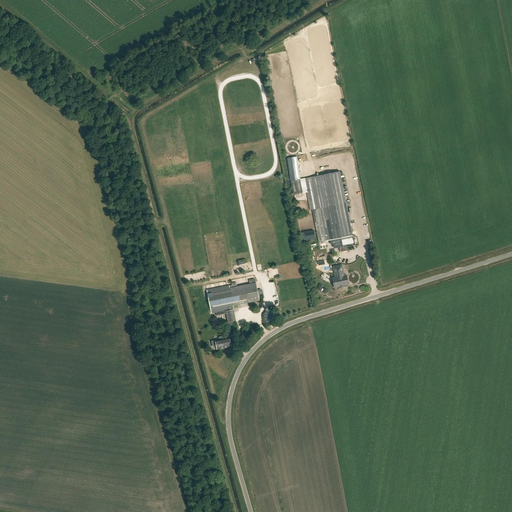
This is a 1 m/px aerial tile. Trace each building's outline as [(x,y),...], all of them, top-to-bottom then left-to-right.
[(318,242),(330,240),(331,245),(341,243),(341,246),(339,246),(340,252),(346,251),(346,250),(354,248),(353,243),(352,236),(340,171),(304,178),(310,210),(312,210),(318,242)] [(293,194),(302,193),(300,179),(290,181),(293,194)] [(344,276),(342,265),(334,267),(336,278),(334,278),(335,283),(335,284),(335,286),(336,286),(336,287),(344,285),(345,286),(347,285),(348,285),(348,284),(348,283),(348,281),(347,281),(346,276),(344,276)] [(207,290),(211,313),(234,309),(233,307),(233,306),(259,301),(256,284),(229,289),(229,286),(207,290)] [(234,325),(231,310),(216,313),(216,316),(226,314),(228,323),(218,325),(219,328),(234,325)] [(228,338),(227,338),(225,338),(225,339),(215,341),(217,349),(231,346),(229,338),(228,338)]
